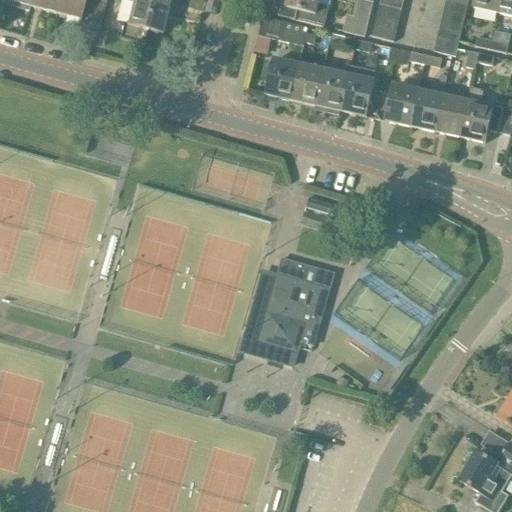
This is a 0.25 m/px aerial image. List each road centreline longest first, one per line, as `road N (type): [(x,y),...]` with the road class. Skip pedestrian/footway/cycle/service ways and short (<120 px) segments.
road 1 (tertiary): [(511,215),(387,166),(203,114)]
road 2 (residential): [(363,511),(397,437),(511,270)]
road 3 (tertiary): [(203,114),(0,57)]
